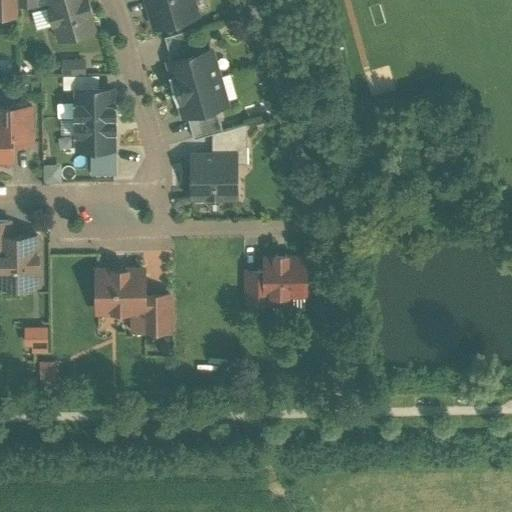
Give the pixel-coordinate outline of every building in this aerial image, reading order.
[(0,0),(0,19),(13,19),(13,0),(0,0)] [(89,0),(37,0),(50,43),(98,29),(89,0)] [(188,0),(137,0),(148,35),(194,21),(188,0)] [(158,60),(167,91),(211,78),(202,47),(158,60)] [(167,91),(176,121),(220,109),(211,78),(167,91)] [(113,85),(66,87),(67,119),(113,117),(113,85)] [(0,164),(10,164),(10,145),(25,145),(24,107),(0,107),(0,164)] [(113,117),(67,119),(68,150),(113,149),(113,117)] [(239,148),(178,149),(179,203),(240,202),(239,148)] [(8,219),(0,219),(0,290),(40,291),(40,233),(8,233),(8,219)] [(258,265),(240,266),(241,308),(263,307),(263,298),(304,297),(302,249),(257,251),(258,265)] [(146,260),(87,262),(88,317),(123,316),(124,335),(161,333),(160,287),(147,288),(146,260)] [(19,348),(45,348),(45,325),(19,325),(19,348)] [(53,360),(36,360),(36,385),(53,385),(53,360)]
